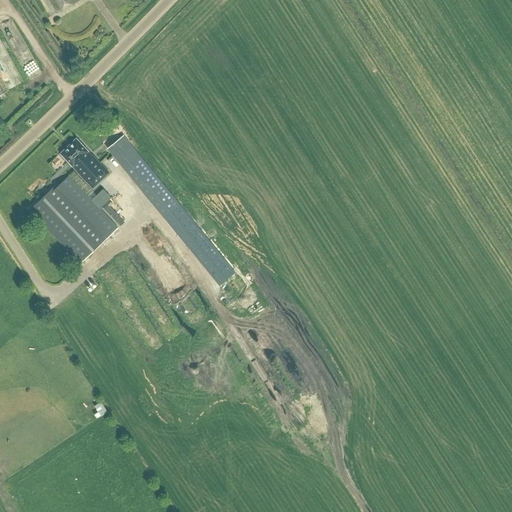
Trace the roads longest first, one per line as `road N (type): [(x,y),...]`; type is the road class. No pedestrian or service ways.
road 1 (unknown): [(0,220),(42,285),(63,287),(136,219),(136,204),(113,176)]
road 2 (tertiary): [(0,165),(168,0)]
